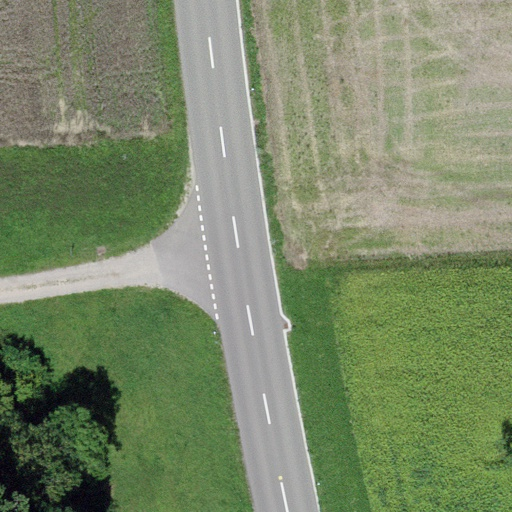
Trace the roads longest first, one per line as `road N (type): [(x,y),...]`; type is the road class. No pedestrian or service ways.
road 1 (tertiary): [(222,0),(251,261),(303,511)]
road 2 (track): [(0,296),(251,261)]
